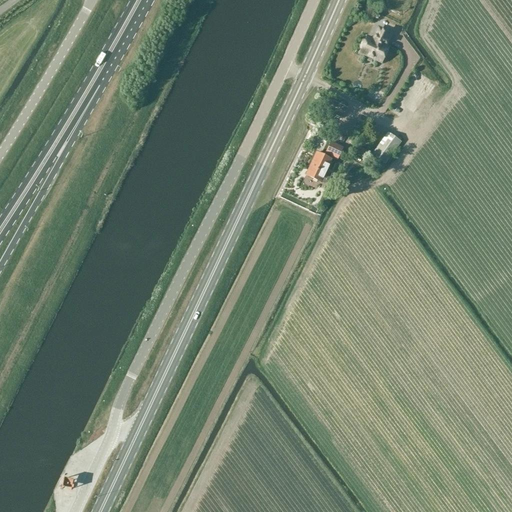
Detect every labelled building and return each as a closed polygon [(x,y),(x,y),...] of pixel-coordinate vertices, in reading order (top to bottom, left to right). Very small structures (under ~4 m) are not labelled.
[(376,38),(374,42),(367,38),(365,41),(363,42),(362,43),(361,45),(361,48),(361,50),(360,53),(381,63),(388,48),(385,47),(390,35),(378,29),(374,38),(376,38)] [(375,82),(369,91),(378,97),(384,89),(375,82)] [(388,133),(372,156),(385,165),(401,143),(388,133)] [(316,153),(306,176),(323,184),(325,183),(327,182),(329,181),(332,175),(326,172),(333,158),(337,160),(343,148),(330,142),(324,157),(316,153)] [(161,497),(183,449),(164,440),(142,487),(161,497)] [(72,478),(63,476),(61,485),(71,487),(72,478)]
